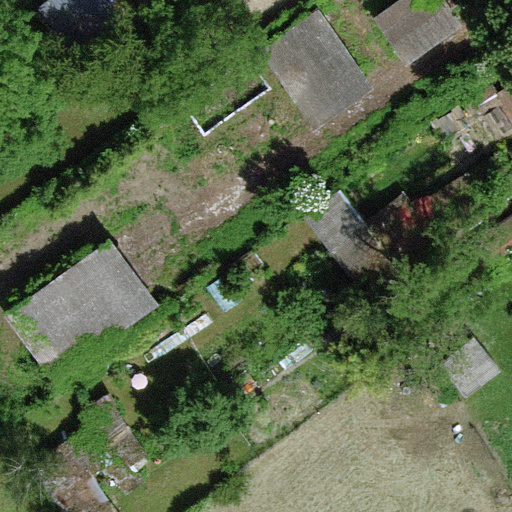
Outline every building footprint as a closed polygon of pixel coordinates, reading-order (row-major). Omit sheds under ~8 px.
[(121,15),(109,0),(52,0),(44,6),(77,49),(121,15)] [(366,76),(315,0),(257,40),(308,115),(366,76)] [(389,0),(374,10),(401,51),(456,14),(446,0),(389,0)] [(511,78),(498,88),(511,109),(511,78)] [(498,101),(484,109),(499,132),(511,123),(498,101)] [(511,190),(511,169),(500,150),(420,199),(442,234),(511,190)] [(380,243),(336,184),(301,210),(345,269),(380,243)] [(414,209),(403,190),(367,211),(378,230),(414,209)] [(511,249),(511,208),(477,232),(496,260),(511,249)] [(158,295),(108,224),(3,298),(52,369),(158,295)] [(471,334),(440,358),(468,392),(498,368),(471,334)] [(121,411),(108,388),(82,404),(89,418),(110,452),(119,465),(145,447),(121,411)] [(110,452),(89,418),(31,461),(70,511),(82,511),(109,495),(89,466),(110,452)]
